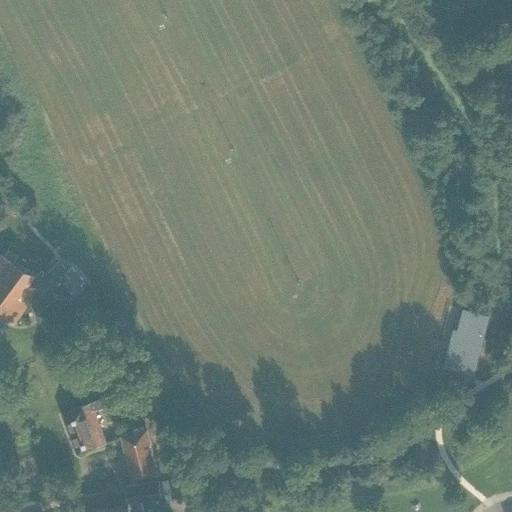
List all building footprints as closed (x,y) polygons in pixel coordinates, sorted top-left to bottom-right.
[(511,86),(503,90),(508,105),(511,103),(511,86)] [(4,256),(13,262),(18,254),(10,248),(4,256)] [(0,317),(14,324),(39,292),(40,290),(44,293),(33,303),(47,316),(65,301),(59,296),(63,292),(69,299),(82,286),(81,286),(85,282),(73,269),(69,272),(58,260),(43,273),(41,271),(33,278),(34,277),(13,262),(4,256),(2,255),(0,258),(0,317)] [(448,340),(444,355),(451,356),(449,366),(472,373),(487,316),(463,310),(455,342),(448,340)] [(93,409),(97,407),(98,409),(109,405),(106,397),(62,414),(77,454),(106,443),(93,409)] [(119,438),(129,470),(133,482),(159,475),(145,430),(119,438)] [(159,480),(127,486),(129,501),(124,502),(124,506),(83,511),(143,511),(141,500),(162,496),(159,480)]
